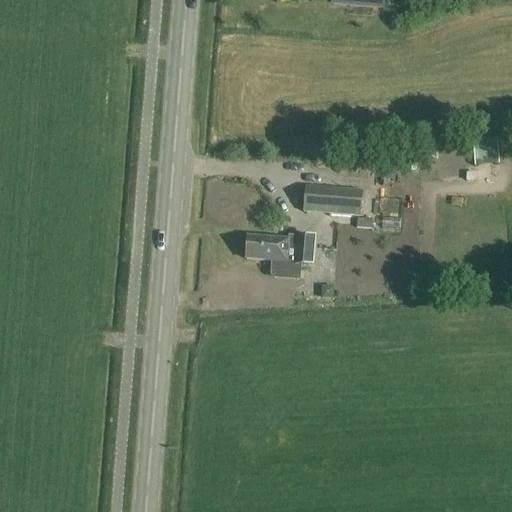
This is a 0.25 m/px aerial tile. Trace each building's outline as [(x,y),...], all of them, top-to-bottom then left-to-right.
[(331,0),(331,6),(383,11),(383,0),(331,0)] [(352,171),(372,172),(373,159),(353,158),(352,171)] [(382,184),(418,185),(419,159),(395,158),(395,169),(382,169),(382,184)] [(301,216),(358,220),(361,194),(303,189),(301,216)] [(295,239),(295,243),(247,239),(245,261),(293,265),(293,268),(312,269),(314,240),(295,239)] [(318,288),(318,301),(331,301),(331,288),(318,288)]
